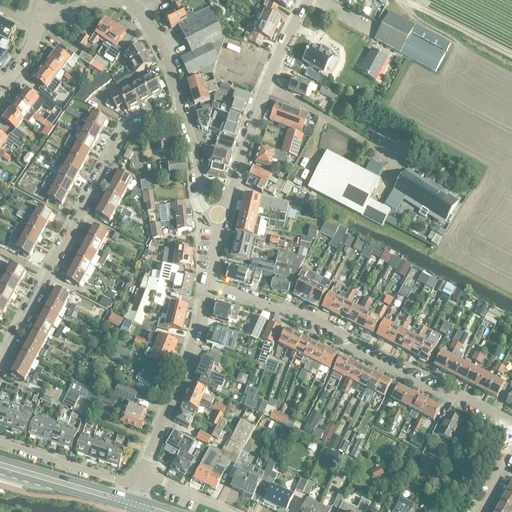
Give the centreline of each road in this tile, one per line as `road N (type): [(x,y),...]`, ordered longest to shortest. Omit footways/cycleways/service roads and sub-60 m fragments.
road 1 (residential): [(208,287),(291,306),(343,334),(347,348),(446,399),(464,396),(511,421)]
road 2 (residential): [(220,216),(280,47),(307,0)]
road 3 (residential): [(47,275),(126,127),(184,117)]
road 4 (residential): [(141,474),(188,361),(208,287)]
road 5 (residential): [(135,486),(0,441)]
road 6 (secondary): [(129,497),(0,459)]
road 7 (residential): [(184,117),(165,57),(128,0)]
road 8 (secondary): [(0,470),(124,507)]
road 9 (track): [(511,56),(399,0)]
